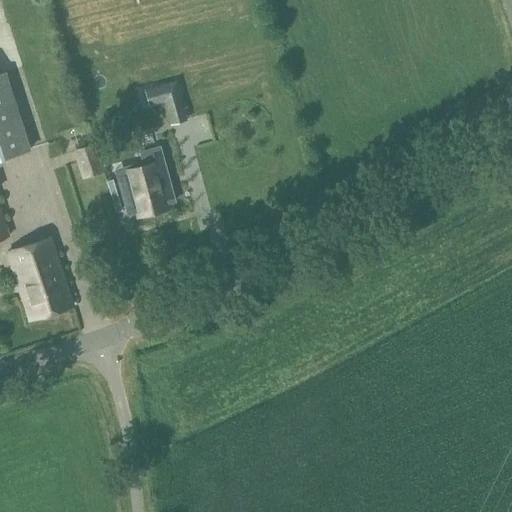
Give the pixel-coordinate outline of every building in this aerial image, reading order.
[(0,236),(5,235),(0,218),(0,156),(27,148),(4,72),(0,72),(0,236)] [(159,85),(170,124),(186,120),(175,81),(159,85)] [(82,176),(100,170),(92,145),(74,150),(82,176)] [(159,151),(140,156),(143,170),(116,177),(127,218),(137,215),(138,219),(142,218),(143,222),(162,217),(161,212),(165,211),(164,207),(174,205),(159,151)] [(29,319),(72,305),(49,237),(7,252),(29,319)]
